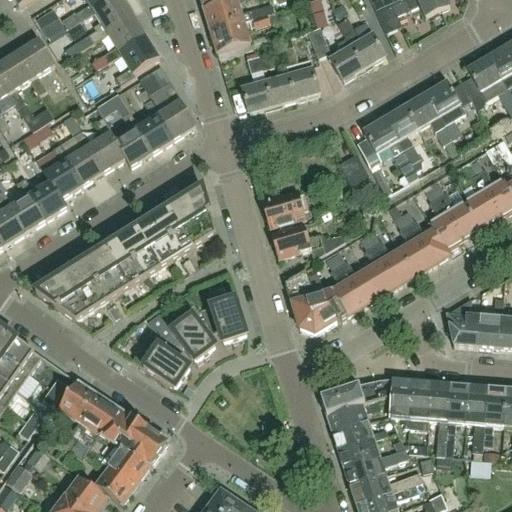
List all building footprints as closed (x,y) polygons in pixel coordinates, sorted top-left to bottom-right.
[(12,0),(20,12),(38,0),(12,0)] [(93,16),(118,0),(83,0),(90,11),(76,20),(81,27),(95,18),(93,16)] [(133,21),(132,18),(120,0),(118,0),(93,16),(95,18),(101,28),(95,31),(97,36),(90,41),(95,48),(108,40),(107,37),(133,21)] [(235,1),(234,0),(200,0),(203,11),(235,1)] [(416,0),(390,0),(372,8),(377,17),(416,0)] [(449,12),(444,0),(416,0),(377,17),(386,39),(401,33),(396,22),(410,15),(411,16),(420,12),(425,23),(449,12)] [(316,5),(310,6),(313,17),(324,13),(320,3),(316,5)] [(251,25),(268,19),(275,17),(273,9),(242,18),(237,4),(204,14),(211,37),(244,27),(251,25)] [(344,9),(334,14),(339,24),(349,19),(344,9)] [(53,14),(37,24),(48,42),(64,32),(53,14)] [(68,34),(79,27),(74,19),(63,25),(68,34)] [(251,25),(254,33),(271,28),(268,19),(251,25)] [(147,42),(141,34),(133,21),(107,37),(108,40),(117,53),(103,62),(108,70),(122,61),(120,59),(147,42)] [(387,63),(374,41),(363,47),(350,24),(339,30),(347,44),(353,53),(366,76),(387,63)] [(252,54),(244,27),(211,37),(219,63),(252,54)] [(332,59),(321,34),(309,39),(320,64),(332,59)] [(160,64),(155,55),(147,42),(120,59),(122,61),(130,75),(117,83),(121,91),(131,85),(136,82),(135,80),(160,64)] [(321,100),(312,67),(298,70),(297,66),(298,66),(292,43),(280,46),(290,81),(291,81),(298,107),(321,100)] [(366,76),(353,53),(347,44),(338,49),(343,58),(331,65),(345,88),(366,76)] [(56,72),(39,46),(17,60),(34,86),(31,88),(40,101),(48,97),(39,83),(56,72)] [(511,79),(511,56),(509,51),(488,63),(502,86),(507,95),(511,103),(511,82),(511,80),(511,79)] [(271,59),(260,62),(264,76),(275,73),(271,59)] [(34,86),(17,60),(0,70),(0,79),(13,99),(10,101),(19,115),(27,110),(18,96),(31,88),(34,86)] [(252,79),(264,76),(260,62),(248,65),(252,79)] [(511,103),(507,95),(502,86),(488,63),(467,76),(472,84),(462,90),(470,104),(480,98),(485,106),(496,99),(505,114),(506,114),(511,123),(511,103)] [(150,100),(171,87),(162,73),(141,86),(146,94),(150,100)] [(13,99),(0,79),(0,126),(5,123),(0,114),(0,107),(10,101),(13,99)] [(298,107),(291,81),(290,81),(267,88),(274,113),(298,107)] [(274,113),(267,88),(243,94),(251,120),(274,113)] [(466,119),(461,110),(470,104),(462,90),(451,96),(447,88),(425,100),(431,109),(439,123),(440,122),(445,131),(453,126),(466,119)] [(197,133),(181,108),(183,106),(174,91),(166,96),(175,110),(161,118),(158,120),(175,146),(197,133)] [(146,94),(138,99),(144,110),(145,109),(153,104),(150,100),(146,94)] [(444,132),(445,131),(440,122),(439,123),(431,109),(425,100),(405,113),(417,133),(418,135),(431,128),(436,137),(444,132)] [(137,133),(153,160),(175,146),(158,120),(161,118),(153,104),(145,109),(154,123),(140,131),(137,133)] [(27,110),(19,115),(26,127),(34,122),(27,110)] [(417,133),(405,113),(384,125),(411,170),(415,177),(422,173),(422,164),(420,165),(407,142),(418,135),(417,133)] [(153,160),(137,133),(140,131),(131,118),(123,123),(132,137),(116,147),(115,147),(126,165),(131,174),(153,160)] [(105,178),(88,152),(92,149),(83,136),(82,136),(71,121),(64,126),(74,141),(75,140),(84,154),(70,163),(67,165),(84,192),(105,178)] [(115,147),(116,147),(111,139),(114,137),(104,122),(96,127),(105,141),(92,149),(88,152),(105,178),(126,165),(115,147)] [(411,170),(384,125),(363,137),(367,144),(356,150),(380,190),(388,185),(379,170),(393,162),(409,188),(418,183),(415,177),(411,170)] [(445,131),(444,132),(452,146),(462,140),(453,126),(445,131)] [(443,151),(452,146),(444,132),(436,137),(435,138),(443,151)] [(33,137),(23,143),(29,152),(39,147),(33,137)] [(84,192),(67,165),(70,163),(61,149),(54,154),(63,168),(46,179),(51,188),(62,205),(63,205),(84,192)] [(0,166),(10,160),(5,152),(0,155),(0,166)] [(509,171),(511,169),(511,161),(509,157),(502,161),(509,171)] [(371,189),(356,160),(338,170),(353,198),(371,189)] [(478,168),(471,172),(477,182),(484,178),(478,168)] [(471,186),(477,182),(471,172),(465,176),(471,186)] [(511,200),(507,193),(508,192),(504,186),(495,191),(486,177),(484,178),(477,182),(502,222),(508,218),(509,220),(511,218),(511,200)] [(477,182),(471,186),(469,187),(478,202),(469,207),(484,232),(502,222),(477,182)] [(62,205),(51,188),(35,198),(27,183),(19,188),(27,203),(30,201),(46,227),(68,213),(63,205),(62,205)] [(46,227),(30,201),(27,203),(14,211),(5,197),(7,196),(0,185),(0,206),(6,216),(8,214),(25,240),(46,227)] [(439,191),(432,195),(438,205),(445,201),(439,191)] [(210,216),(204,192),(202,193),(201,194),(183,206),(182,205),(181,206),(182,206),(170,213),(182,233),(210,216)] [(432,209),(438,205),(432,195),(426,199),(432,209)] [(306,225),(298,196),(262,207),(270,235),(306,225)] [(480,235),(465,209),(456,215),(447,200),(445,201),(438,205),(462,245),(480,235)] [(438,205),(432,209),(430,210),(439,225),(430,230),(450,262),(451,262),(448,257),(459,251),(457,248),(462,245),(438,205)] [(0,248),(3,254),(25,240),(8,214),(6,216),(0,206),(0,248)] [(402,236),(409,232),(403,222),(396,210),(388,215),(402,236)] [(172,240),(182,233),(170,213),(169,213),(169,214),(151,226),(150,225),(149,226),(150,226),(138,233),(137,233),(137,234),(149,254),(172,240)] [(184,259),(217,238),(210,216),(182,233),(172,240),(184,259)] [(409,218),(403,222),(409,232),(415,228),(409,218)] [(450,262),(430,230),(429,231),(433,238),(426,242),(417,227),(415,228),(409,232),(433,273),(450,262)] [(346,247),(343,240),(328,244),(324,239),(320,240),(309,243),(305,230),(271,239),(279,265),(311,256),(314,265),(326,259),(346,247)] [(409,232),(402,236),(399,237),(408,252),(401,257),(416,283),(433,273),(409,232)] [(116,275),(134,264),(149,254),(137,234),(119,246),(118,245),(118,246),(107,253),(106,253),(105,253),(106,254),(103,255),(116,275)] [(375,239),(369,242),(375,252),(381,248),(375,239)] [(145,283),(184,259),(172,240),(149,254),(134,264),(145,283)] [(367,256),(375,252),(369,242),(362,247),(367,256)] [(416,283),(401,257),(391,263),(382,248),(381,248),(375,252),(399,293),(416,283)] [(375,252),(367,256),(365,258),(374,273),(367,277),(382,303),(399,293),(375,252)] [(82,296),(95,288),(116,275),(103,255),(87,265),(86,266),(75,273),(74,273),(73,273),(74,274),(70,276),(82,296)] [(341,259),(335,262),(341,272),(346,269),(341,259)] [(333,277),(341,272),(335,262),(327,267),(333,277)] [(107,307),(145,283),(134,264),(116,275),(95,288),(107,307)] [(382,303),(367,277),(357,283),(348,268),(346,269),(341,272),(365,313),(382,303)] [(341,272),(333,277),(331,278),(340,293),(332,298),(347,323),(365,313),(341,272)] [(347,323),(332,298),(325,300),(324,295),(313,298),(306,275),(285,288),(290,305),(292,310),(293,310),(300,334),(315,340),(337,327),(338,328),(341,327),(348,324),(347,323)] [(57,312),(82,296),(70,276),(55,285),(54,285),(54,286),(43,293),(42,293),(36,297),(57,312)] [(76,326),(107,307),(95,288),(82,296),(57,312),(76,326)] [(500,355),(503,324),(504,304),(496,303),(494,323),(480,322),(477,353),(500,355)] [(245,333),(236,304),(211,313),(220,340),(222,344),(223,347),(225,349),(232,347),(233,349),(240,347),(240,345),(247,342),(246,338),(246,336),(245,333)] [(477,353),(480,322),(470,321),(472,305),(448,319),(454,351),(455,351),(477,353)] [(211,344),(194,321),(172,337),(189,360),(192,363),(193,364),(195,366),(197,368),(203,363),(205,365),(211,360),(210,358),(216,354),(215,351),(213,348),(211,344)] [(511,355),(511,324),(503,324),(500,355),(511,355)] [(43,362),(0,331),(0,357),(31,379),(43,362)] [(188,373),(186,370),(183,368),(159,351),(144,373),(168,390),(172,392),(174,393),(177,394),(182,388),(184,389),(188,383),(186,381),(190,375),(188,373)] [(31,379),(0,357),(0,382),(19,396),(31,379)] [(19,396),(0,382),(0,408),(7,413),(19,396)] [(58,384),(50,394),(59,401),(67,390),(58,384)] [(393,402),(394,386),(381,387),(360,391),(367,408),(367,409),(375,407),(393,402)] [(409,433),(413,388),(394,386),(393,402),(391,423),(402,424),(402,429),(405,429),(405,433),(409,433)] [(79,427),(97,401),(78,388),(60,414),(79,427)] [(429,426),(432,389),(413,388),(409,433),(418,434),(429,435),(429,426)] [(445,463),(451,391),(432,389),(429,426),(440,427),(438,448),(437,462),(445,463)] [(367,408),(360,391),(322,403),(328,421),(360,411),(367,408)] [(467,429),(470,392),(451,391),(445,463),(454,463),(455,441),(456,428),(466,429),(467,429)] [(484,451),(488,394),(470,392),(467,429),(476,430),(473,458),(483,459),(483,451),(484,451)] [(52,411),(59,401),(50,394),(43,405),(52,411)] [(504,433),(507,396),(488,394),(484,451),(494,452),(494,441),(493,441),(493,432),(504,433)] [(97,439),(115,413),(97,401),(79,427),(97,439)] [(369,428),(366,419),(377,416),(375,407),(367,409),(367,408),(360,411),(328,421),(334,439),(369,428)] [(116,452),(134,426),(115,413),(97,439),(116,452)] [(34,417),(27,427),(36,434),(43,423),(34,417)] [(153,472),(168,450),(134,426),(116,452),(123,457),(124,456),(150,474),(152,471),(153,472)] [(28,445),(36,434),(27,427),(19,438),(28,445)] [(123,457),(116,452),(97,439),(79,427),(61,453),(70,459),(73,456),(82,463),(84,461),(100,473),(98,475),(101,477),(105,471),(110,464),(116,467),(123,457)] [(386,435),(373,439),(369,428),(334,439),(340,457),(375,445),(388,441),(386,435)] [(346,475),(380,463),(375,445),(340,457),(346,475)] [(401,445),(394,448),(398,457),(405,454),(404,449),(401,445)] [(10,450),(3,461),(12,467),(19,457),(10,450)] [(409,461),(424,462),(425,451),(409,450),(409,461)] [(38,453),(24,472),(32,478),(35,473),(40,476),(51,462),(38,453)] [(384,473),(408,464),(405,454),(398,457),(380,463),(346,475),(352,493),(386,481),(384,473)] [(150,474),(124,456),(123,457),(116,467),(110,464),(105,471),(137,493),(150,474)] [(501,468),(501,459),(485,458),(484,467),(501,468)] [(0,474),(4,478),(12,467),(3,461),(0,464),(0,474)] [(439,464),(438,473),(462,476),(463,467),(439,464)] [(471,467),(470,479),(489,481),(490,468),(471,467)] [(124,511),(137,493),(105,471),(101,477),(100,479),(105,482),(97,493),(124,511)] [(18,475),(8,489),(22,499),(32,486),(18,475)] [(358,511),(415,491),(416,491),(423,488),(420,479),(389,490),(387,481),(386,481),(352,493),(358,511)] [(102,511),(107,505),(80,485),(66,504),(76,511),(102,511)] [(5,490),(0,497),(0,510),(2,511),(9,511),(18,499),(5,490)] [(396,511),(395,506),(399,505),(400,505),(418,499),(416,491),(415,491),(358,511),(357,511),(396,511)] [(244,511),(221,496),(210,511),(208,510),(207,511),(206,511),(244,511)] [(431,504),(433,511),(453,511),(457,511),(450,496),(431,504)]
